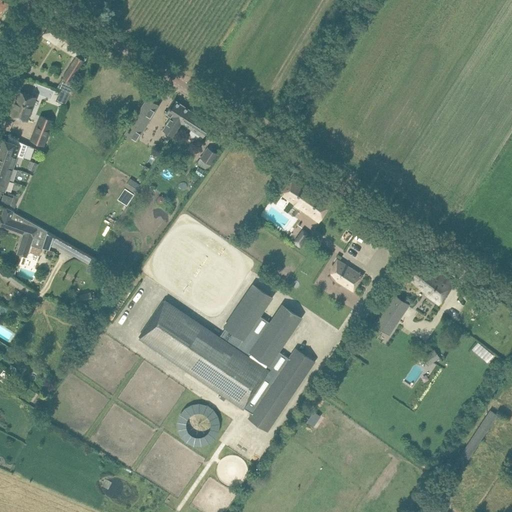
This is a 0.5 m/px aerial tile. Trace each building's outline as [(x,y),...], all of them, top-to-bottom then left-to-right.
[(0,0),(0,13),(0,14),(3,13),(4,11),(4,8),(9,2),(5,0),(0,0)] [(52,20),(43,35),(75,55),(84,40),(52,20)] [(71,82),(78,72),(76,71),(83,61),(76,56),(63,78),(71,82)] [(63,78),(58,86),(70,92),(74,84),(71,82),(63,78)] [(55,98),(63,102),(68,93),(60,89),(55,98)] [(36,97),(18,90),(9,113),(27,120),(36,97)] [(171,115),(162,129),(172,135),(181,122),(189,109),(174,99),(169,107),(166,112),(171,115)] [(130,129),(128,133),(137,139),(140,136),(143,131),(155,112),(158,107),(148,101),(145,106),(133,125),(130,129)] [(189,109),(181,122),(191,129),(189,132),(190,134),(199,140),(200,139),(202,136),(206,131),(211,123),(189,109)] [(53,120),(41,116),(31,139),(43,144),(53,120)] [(111,136),(116,129),(104,122),(103,124),(101,123),(98,127),(111,136)] [(1,138),(0,141),(0,150),(17,156),(23,158),(27,145),(9,137),(8,140),(1,138)] [(207,169),(218,153),(208,147),(197,163),(207,169)] [(17,156),(0,150),(0,163),(13,168),(17,156)] [(0,176),(9,179),(13,168),(0,163),(0,176)] [(0,196),(0,197),(3,189),(3,190),(5,190),(9,179),(0,176),(0,196)] [(319,221),(331,201),(293,176),(281,193),(319,221)] [(140,184),(130,178),(125,186),(134,193),(140,184)] [(3,193),(1,200),(10,204),(11,204),(11,205),(15,207),(20,197),(14,195),(15,194),(8,192),(7,195),(3,193)] [(14,211),(14,210),(5,207),(2,215),(1,215),(0,217),(0,225),(23,234),(17,253),(27,256),(29,251),(40,254),(48,230),(14,211)] [(291,240),(300,246),(308,234),(299,229),(291,240)] [(55,238),(52,243),(61,248),(65,242),(56,237),(56,238),(55,238)] [(438,303),(453,282),(420,258),(407,276),(431,293),(428,296),(438,303)] [(332,266),(341,272),(339,274),(340,274),(337,280),(353,290),(363,275),(337,259),(332,266)] [(223,326),(226,327),(244,340),(260,316),(273,297),(252,282),(223,326)] [(91,292),(79,295),(81,304),(93,301),(91,292)] [(354,308),(362,299),(356,294),(348,304),(354,308)] [(394,294),(374,324),(377,325),(378,324),(383,328),(387,323),(392,327),(393,327),(397,323),(396,322),(393,320),(382,313),(388,304),(399,311),(406,302),(394,294)] [(270,370),(220,336),(165,299),(139,338),(243,409),(244,407),(270,370)] [(282,303),(269,321),(249,351),(270,365),(279,351),(303,317),(282,303)] [(249,351),(269,321),(260,316),(244,340),(226,327),(220,336),(270,370),(244,407),(252,413),(289,358),(279,351),(270,365),(249,351)] [(434,349),(424,355),(430,364),(440,358),(434,349)] [(311,365),(293,353),(289,358),(252,413),(270,425),(311,365)] [(312,425),(319,415),(313,410),(305,420),(312,425)] [(500,432),(482,422),(470,443),(488,454),(500,432)]
